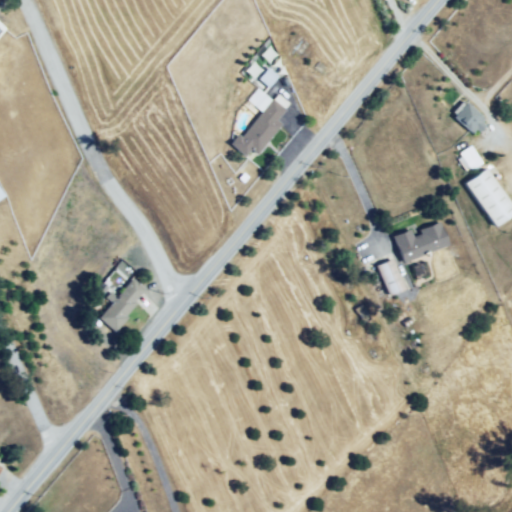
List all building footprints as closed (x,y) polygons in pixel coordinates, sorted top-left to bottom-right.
[(297,67),(282,56),(299,32),(315,43),(297,67)] [(266,87),(276,75),(265,67),(256,78),(266,87)] [(241,136),(272,97),(285,107),(275,119),(282,124),(258,154),(252,149),(246,157),(230,144),(237,134),(241,136)] [(448,114),(460,102),(482,122),(470,135),(448,114)] [(453,149),(464,142),(476,162),(465,169),(453,149)] [(459,181),(481,167),(510,214),(488,228),(459,181)] [(389,232),(399,262),(445,247),(436,221),(415,228),(417,234),(409,237),(406,226),(389,232)] [(371,264),(386,258),(398,289),(383,295),(371,264)] [(144,289),(123,316),(129,320),(117,336),(97,321),(129,278),(144,289)]
